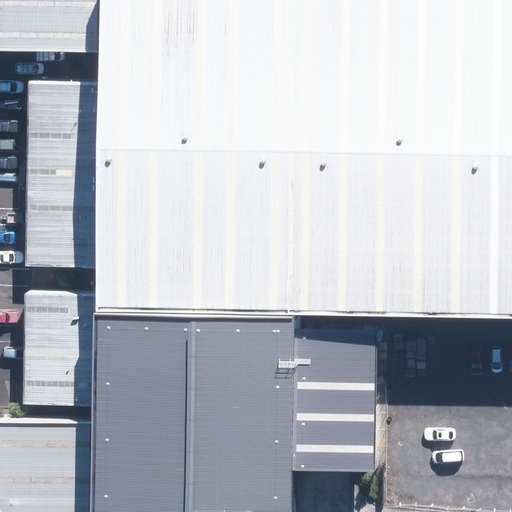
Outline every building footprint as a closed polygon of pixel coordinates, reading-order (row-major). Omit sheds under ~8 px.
[(0,0),(0,64),(122,67),(122,0),(0,0)] [(511,0),(127,0),(128,287),(511,287),(511,0)] [(103,81),(31,80),(27,268),(99,269),(103,81)] [(100,292),(24,290),(20,407),(96,410),(100,292)] [(91,511),(92,421),(0,419),(0,511),(91,511)]
